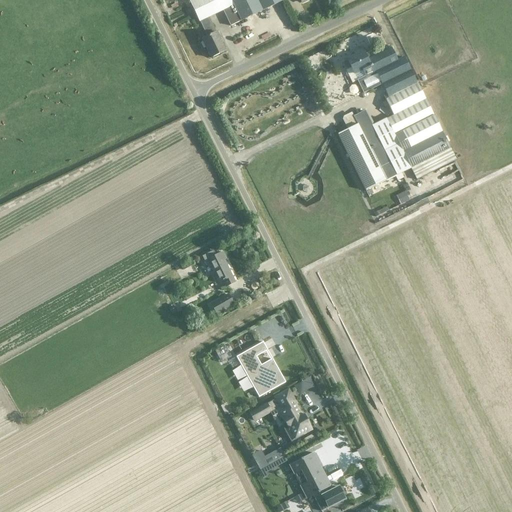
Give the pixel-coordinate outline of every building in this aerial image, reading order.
[(207,37),(213,34),(212,31),(215,30),(208,16),(222,10),(230,26),(239,22),(283,0),(191,0),(190,1),(199,21),(207,37)] [(213,34),(207,37),(201,39),(210,58),(225,51),(216,32),(213,34)] [(391,48),(370,58),(382,84),(387,94),(383,96),(393,116),(386,119),(410,168),(450,148),(417,82),(416,83),(403,57),(397,61),(391,48)] [(382,84),(370,58),(368,55),(365,56),(362,49),(353,53),(355,55),(346,59),(347,60),(343,62),(342,64),(344,68),(347,69),(350,67),(363,93),(382,84)] [(365,191),(385,181),(396,175),(364,111),(353,116),(357,124),(337,134),(365,191)] [(224,260),(226,259),(222,252),(207,260),(218,283),(223,281),(225,287),(234,282),(224,260)] [(229,295),(211,305),(217,315),(235,305),(229,295)] [(261,343),(235,357),(240,365),(244,363),(257,385),(253,387),(259,397),(285,383),(272,359),(261,365),(256,357),(265,351),(261,343)] [(287,392),(249,413),(254,421),(269,412),(270,413),(278,409),(285,423),(281,425),(290,442),(303,435),(302,434),(311,430),(305,420),(304,420),(295,404),(294,404),(287,392)] [(289,465),(306,499),(313,495),(321,491),(329,487),(330,486),(313,453),(289,465)] [(270,465),(258,471),(263,480),(268,477),(265,473),(287,461),(285,457),(275,462),(274,461),(270,463),(270,465)] [(332,490),(323,495),(322,495),(328,507),(344,499),(338,487),(332,490)]
